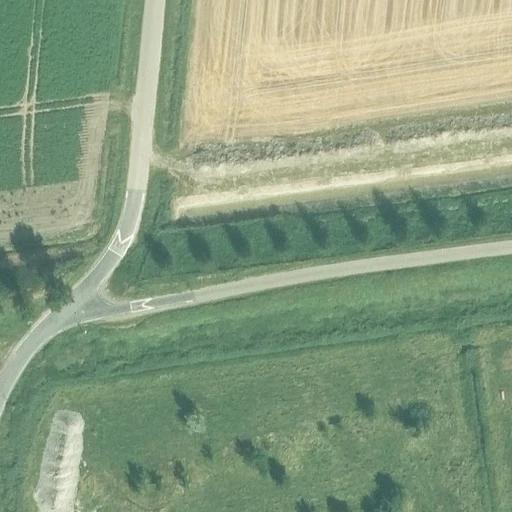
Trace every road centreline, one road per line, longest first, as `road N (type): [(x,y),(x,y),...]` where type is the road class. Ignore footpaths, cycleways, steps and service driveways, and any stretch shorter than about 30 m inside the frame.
road 1 (unclassified): [(75,302),(117,310),(511,247)]
road 2 (unclassified): [(75,302),(119,245),(132,204),(155,0)]
